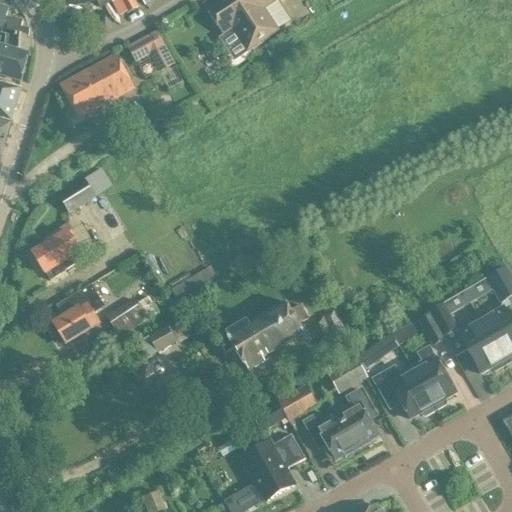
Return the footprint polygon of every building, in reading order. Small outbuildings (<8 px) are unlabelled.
[(128,0),(78,0),(91,22),(129,1),(128,0)] [(264,40),(238,0),(203,0),(201,2),(224,37),(234,30),(247,51),(264,40)] [(238,0),(264,40),(280,30),(264,6),(273,0),(238,0)] [(22,22),(5,18),(8,7),(0,5),(0,32),(1,33),(2,28),(7,29),(5,47),(26,52),(28,30),(20,28),(22,22)] [(164,46),(157,32),(128,47),(136,61),(164,46)] [(0,75),(20,81),(28,54),(0,46),(0,75)] [(115,55),(60,85),(78,118),(133,89),(115,55)] [(0,81),(0,118),(11,121),(21,87),(0,81)] [(0,121),(0,156),(9,124),(0,121)] [(107,166),(58,195),(68,212),(117,182),(107,166)] [(111,208),(92,216),(106,249),(125,241),(111,208)] [(45,245),(32,254),(45,274),(50,281),(65,271),(76,263),(72,256),(79,252),(71,239),(75,237),(67,225),(43,241),(45,245)] [(511,278),(506,268),(491,276),(506,301),(511,296),(511,278)] [(192,277),(171,289),(176,296),(197,284),(192,277)] [(52,323),(65,344),(91,328),(91,329),(100,324),(93,313),(104,306),(90,284),(64,300),(71,312),(52,323)] [(121,338),(158,312),(148,297),(137,304),(133,298),(106,316),(121,338)] [(301,304),(289,310),(283,301),(283,302),(250,322),(247,316),(225,330),(250,370),(265,361),(263,358),(303,334),(298,325),(309,319),(301,304)] [(442,335),(456,327),(442,304),(429,311),(430,313),(442,335)] [(479,318),(505,363),(511,358),(511,323),(502,305),(479,318)] [(310,323),(329,364),(345,357),(335,335),(345,331),(336,312),(310,323)] [(430,313),(418,320),(432,344),(444,338),(442,335),(430,313)] [(493,369),(505,363),(479,318),(456,331),(480,372),(491,366),(493,369)] [(167,325),(148,337),(157,354),(176,342),(186,337),(177,320),(167,325)] [(399,346),(417,336),(410,324),(392,334),(399,346)] [(423,362),(411,368),(436,411),(446,405),(447,402),(445,399),(456,393),(436,359),(429,347),(418,354),(423,362)] [(367,352),(361,356),(365,361),(368,365),(373,361),(379,357),(376,352),(373,348),(367,352)] [(326,374),(328,377),(336,391),(364,375),(354,357),(326,374)] [(144,378),(153,373),(148,365),(139,370),(144,378)] [(436,411),(411,368),(400,374),(395,366),(372,379),(386,403),(397,396),(410,420),(421,413),(422,416),(426,417),(436,411)] [(278,402),(289,421),(318,405),(307,386),(278,402)] [(337,415),(358,451),(370,444),(371,441),(379,437),(369,419),(376,415),(361,390),(348,398),(352,406),(337,415)] [(278,404),(264,413),(272,427),(286,418),(278,404)] [(358,451),(337,415),(323,423),(318,414),(304,422),(319,448),(326,444),(336,461),(344,457),(347,458),(358,451)] [(270,442),(241,458),(266,502),(295,486),(286,470),(305,459),(291,435),(272,446),(270,442)] [(470,465),(477,487),(493,482),(486,459),(470,465)] [(142,498),(147,511),(156,511),(164,509),(157,492),(142,498)]
